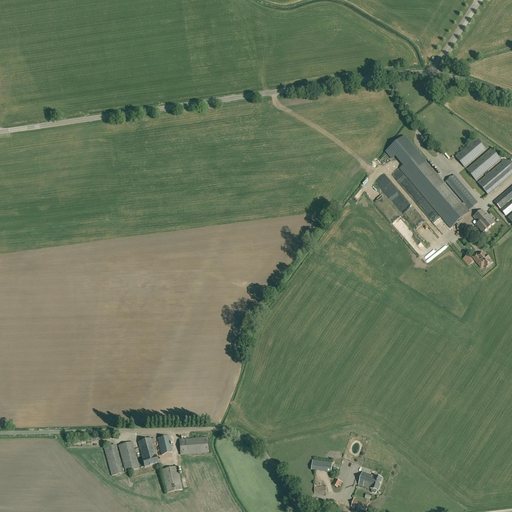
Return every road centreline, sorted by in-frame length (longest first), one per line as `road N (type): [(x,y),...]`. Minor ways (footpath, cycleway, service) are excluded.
road 1 (unclassified): [(0,132),(382,77)]
road 2 (unclassified): [(297,511),(264,453),(222,430),(0,433)]
